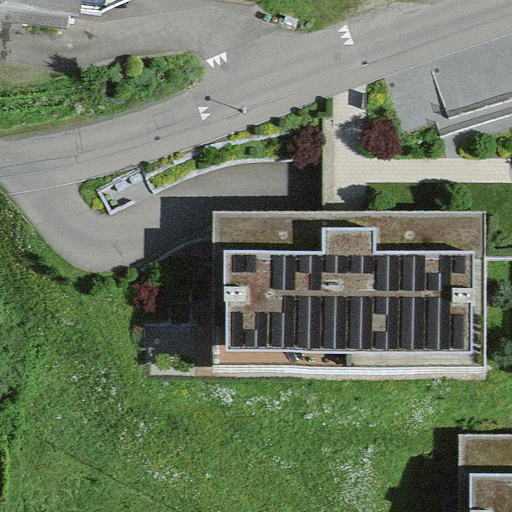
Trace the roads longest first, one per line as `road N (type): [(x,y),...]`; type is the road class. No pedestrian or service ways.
road 1 (residential): [(0,45),(72,50),(187,26),(227,32),(249,46),(271,83)]
road 2 (residential): [(271,83),(152,130),(0,162)]
road 3 (residential): [(500,0),(271,83)]
